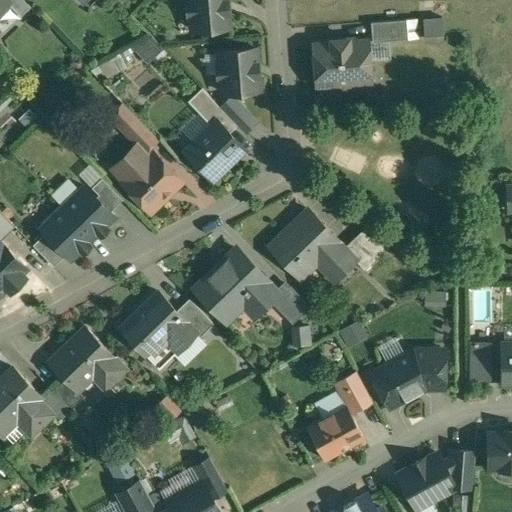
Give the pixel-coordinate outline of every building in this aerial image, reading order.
[(0,0),(0,14),(10,6),(4,0),(0,0)] [(29,6),(23,0),(4,0),(10,6),(20,16),(29,6)] [(229,26),(226,0),(188,0),(189,2),(187,2),(188,16),(190,15),(191,29),(229,26)] [(450,40),(448,15),(429,17),(431,41),(450,40)] [(407,20),(371,23),(373,42),(409,40),(407,20)] [(153,37),(132,48),(144,61),(151,55),(152,56),(162,47),(153,37)] [(350,40),(350,39),(340,40),(343,83),(371,81),(368,40),(356,41),(356,40),(350,40)] [(332,42),(325,42),(325,44),(314,45),(317,85),(343,83),(340,40),(331,40),(332,42)] [(258,89),(255,48),(218,51),(219,64),(217,65),(218,79),(221,78),(222,92),(258,89)] [(232,96),(220,107),(238,126),(243,131),(255,121),(232,96)] [(220,107),(211,97),(197,110),(212,125),(217,121),(230,134),(238,126),(220,107)] [(134,114),(120,127),(146,153),(159,140),(134,114)] [(212,125),(186,151),(214,179),(244,149),(230,134),(217,121),(212,125)] [(155,152),(123,183),(151,212),(183,182),(155,152)] [(102,178),(92,187),(99,195),(109,185),(102,178)] [(123,199),(109,185),(99,195),(97,197),(110,212),(123,199)] [(97,197),(85,186),(64,207),(93,237),(114,216),(110,212),(97,197)] [(64,207),(42,228),(53,239),(67,254),(71,258),(93,237),(64,207)] [(15,226),(0,209),(0,239),(1,240),(15,226)] [(309,210),(271,246),(301,278),(322,257),(340,276),(356,260),(338,242),(339,241),(309,210)] [(366,228),(348,245),(369,266),(365,270),(365,271),(391,246),(366,228)] [(50,242),(43,235),(33,244),(40,252),(50,242)] [(0,292),(9,284),(7,282),(24,265),(26,267),(26,266),(1,240),(0,239),(0,292)] [(50,242),(40,252),(54,266),(67,254),(53,239),(50,242)] [(224,263),(215,271),(214,270),(196,287),(227,320),(241,307),(240,306),(249,298),(258,308),(276,290),(236,248),(235,250),(236,251),(225,262),(224,260),(222,262),(224,263)] [(291,286),(273,304),(274,305),(275,303),(283,311),(282,313),(293,324),(311,307),(291,286)] [(158,291),(121,327),(160,368),(196,332),(197,331),(177,310),(158,291)] [(450,304),(449,291),(430,292),(431,305),(450,304)] [(190,298),(177,310),(197,331),(196,332),(201,337),(214,323),(190,298)] [(364,321),(343,327),(348,344),(369,338),(364,321)] [(300,344),(314,342),(313,324),(298,325),(300,344)] [(87,328),(50,363),(61,374),(76,390),(77,389),(92,373),(106,387),(125,368),(112,355),(113,354),(87,328)] [(511,343),(502,344),(502,384),(511,383),(511,343)] [(414,350),(372,373),(390,407),(425,388),(445,388),(445,350),(414,350)] [(0,432),(1,434),(22,414),(36,428),(50,414),(55,410),(40,394),(15,368),(0,381),(0,432)] [(345,401),(349,410),(369,400),(355,371),(334,381),(345,401)] [(76,390),(61,374),(49,386),(71,409),(84,396),(77,389),(76,390)] [(49,386),(40,394),(55,410),(50,414),(58,422),(71,409),(49,386)] [(172,394),(160,402),(171,418),(183,411),(172,394)] [(345,401),(302,423),(321,462),(364,440),(349,410),(345,401)] [(511,429),(503,430),(503,433),(488,433),(488,467),(500,467),(504,470),(506,470),(510,471),(511,470),(511,429)] [(130,450),(108,455),(114,480),(137,475),(130,450)] [(475,452),(452,450),(451,458),(443,462),(457,487),(472,488),(475,452)] [(425,459),(410,466),(411,468),(398,475),(414,506),(428,499),(436,501),(448,495),(449,491),(457,487),(443,462),(438,454),(426,460),(425,459)] [(227,490),(210,458),(194,466),(203,482),(204,482),(212,497),(227,490)] [(141,480),(118,492),(128,511),(131,511),(137,509),(137,511),(157,511),(158,511),(141,480)] [(191,485),(176,493),(178,496),(167,502),(172,511),(220,511),(212,497),(204,482),(203,482),(193,488),(191,485)] [(356,500),(343,507),(345,510),(342,511),(385,511),(383,508),(377,511),(370,497),(358,504),(356,500)]
